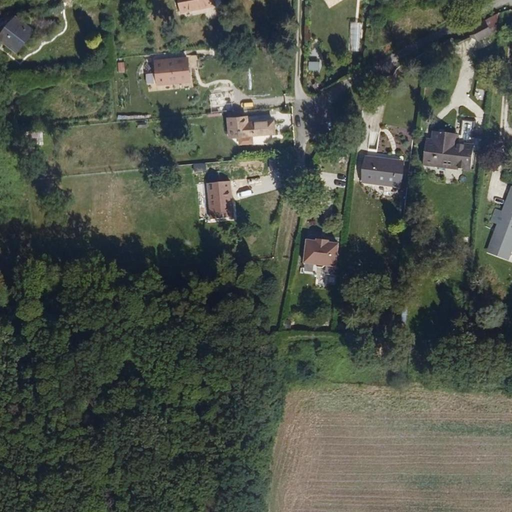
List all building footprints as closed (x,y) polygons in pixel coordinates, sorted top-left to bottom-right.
[(216,13),(214,0),(180,0),(183,16),(216,13)] [(0,37),(15,50),(30,32),(15,19),(0,36),(0,37)] [(479,47),(495,36),(496,20),(470,34),(469,46),(479,47)] [(147,73),(148,91),(192,88),(191,68),(199,68),(198,56),(153,59),(154,72),(147,73)] [(319,60),(308,60),(308,69),(319,69),(319,60)] [(470,169),(472,151),(479,151),(480,137),(473,136),(474,120),(459,118),(458,134),(457,145),(452,145),(450,167),(470,169)] [(269,137),(269,124),(242,125),(242,120),(224,120),(224,138),(269,137)] [(450,167),(452,145),(451,144),(452,133),(434,131),(433,141),(426,141),(423,164),(450,167)] [(397,183),(398,162),(387,161),(387,157),(362,155),(360,181),(397,183)] [(37,169),(36,160),(27,161),(28,169),(37,169)] [(230,218),(230,202),(227,202),(227,192),(229,192),(229,183),(206,185),(209,219),(230,218)] [(507,258),(511,247),(511,195),(504,214),(495,211),(491,223),(499,226),(488,251),(507,258)] [(333,264),(335,241),(325,240),(325,237),(324,237),(316,237),(313,236),(313,238),(303,237),(301,260),(311,261),(312,264),(321,265),(322,263),(333,264)]
